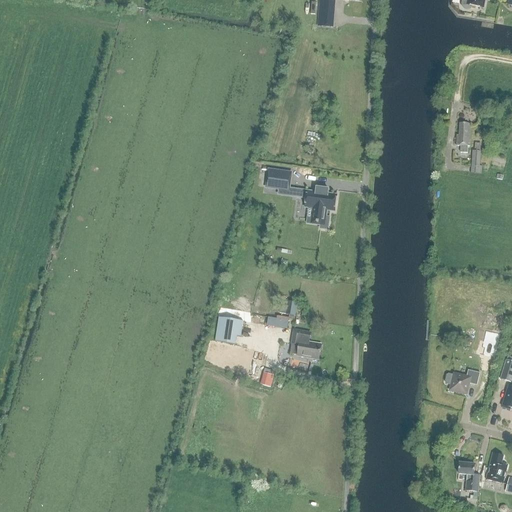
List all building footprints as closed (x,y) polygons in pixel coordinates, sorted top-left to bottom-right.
[(320,0),(318,25),(331,26),(332,9),(333,2),(333,1),(325,0),(320,0)] [(469,9),(471,6),(481,8),(482,0),(462,0),(461,4),(462,7),(464,9),(467,10),(469,9)] [(469,147),(470,124),(459,124),(459,135),(456,135),(456,146),(460,146),(460,153),(467,153),(467,146),(469,147)] [(470,174),(481,175),(482,166),(480,166),(481,151),(480,151),(481,144),(475,143),(474,151),(472,151),(470,174)] [(288,191),(291,173),(268,170),(266,188),(288,191)] [(325,209),(334,210),(336,197),(327,195),(328,190),(316,188),(316,194),(294,191),(296,192),(295,197),(306,198),(305,206),(314,207),(311,223),(320,224),(320,229),(327,230),(329,218),(324,217),(325,209)] [(296,303),(288,302),(286,314),(294,315),(296,303)] [(268,325),(289,329),(291,319),(270,315),(268,325)] [(242,320),(220,317),(216,341),(235,344),(236,336),(240,336),(242,320)] [(299,345),(298,356),(318,359),(321,345),(307,342),(309,333),(294,330),(291,344),(299,345)] [(483,354),(490,356),(494,342),(487,340),(483,354)] [(499,379),(511,383),(511,379),(511,362),(506,360),(499,379)] [(453,373),(453,375),(448,374),(446,376),(444,382),(446,385),(450,385),(449,391),(466,395),(469,384),(476,386),(479,373),(467,370),(466,377),(453,373)] [(260,385),(270,387),(273,376),(264,373),(260,385)] [(510,410),(511,408),(511,387),(508,386),(502,407),(510,410)] [(492,454),(486,480),(502,484),(507,465),(501,464),(503,456),(492,454)] [(479,485),(480,476),(473,476),(475,465),(459,463),(458,474),(466,475),(465,491),(478,492),(479,485)]
